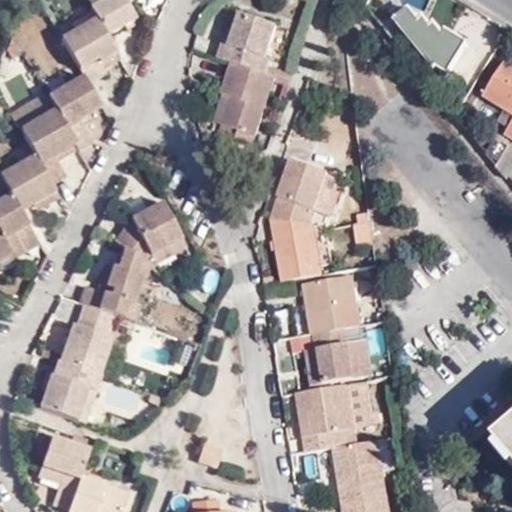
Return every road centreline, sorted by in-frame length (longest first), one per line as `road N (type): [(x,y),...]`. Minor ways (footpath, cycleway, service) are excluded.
road 1 (residential): [(170,43),(167,99),(243,277),(281,511)]
road 2 (residential): [(170,43),(2,382),(0,456)]
